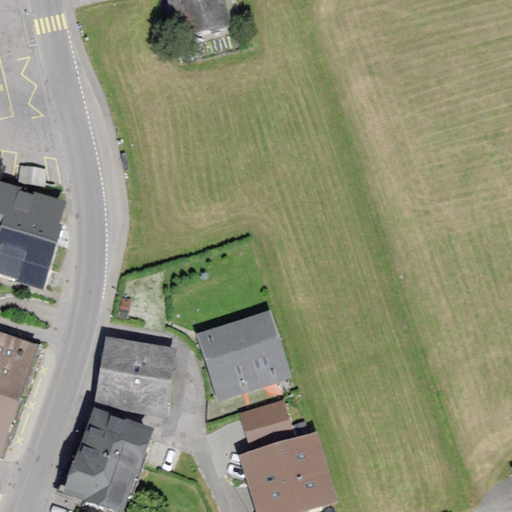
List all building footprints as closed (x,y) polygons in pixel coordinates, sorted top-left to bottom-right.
[(175,0),(183,33),(209,26),(211,31),(229,26),(223,1),(227,0),(175,0)] [(0,275),(18,281),(20,274),(40,281),(52,244),(44,241),(54,211),(2,195),(0,201),(0,275)] [(208,342),(224,395),(281,377),(264,324),(208,342)] [(9,351),(0,348),(0,455),(3,457),(39,352),(12,343),(9,351)] [(162,409),(171,356),(112,346),(103,399),(162,409)] [(290,437),(281,407),(245,418),(255,448),(290,437)] [(75,481),(69,497),(82,501),(112,511),(119,511),(133,473),(135,474),(140,462),(148,439),(97,421),(91,437),(80,433),(64,477),(70,480),(75,481)] [(310,451),(253,468),(266,511),(281,511),(325,498),(310,451)]
